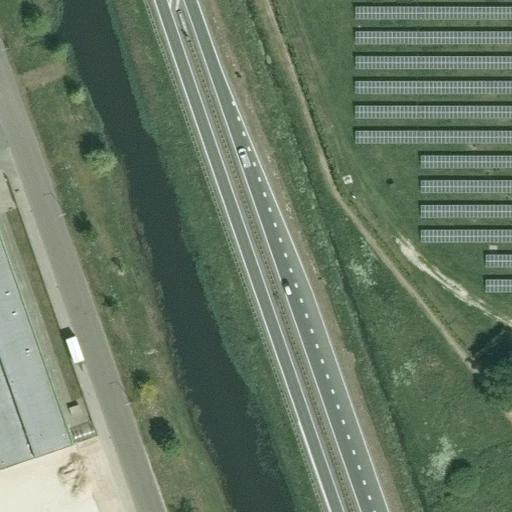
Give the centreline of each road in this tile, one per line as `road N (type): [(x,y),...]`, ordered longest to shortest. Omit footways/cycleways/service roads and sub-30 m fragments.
road 1 (trunk): [(368,511),(185,0)]
road 2 (trunk): [(161,0),(335,511)]
road 3 (unclassified): [(149,511),(0,75)]
